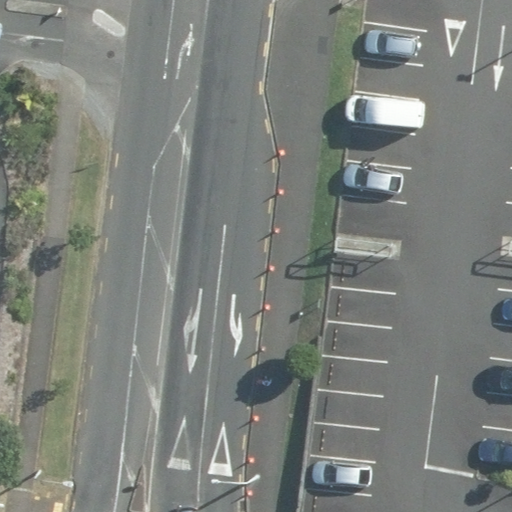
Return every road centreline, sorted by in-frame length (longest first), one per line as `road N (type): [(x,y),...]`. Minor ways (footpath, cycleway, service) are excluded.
road 1 (tertiary): [(162,355),(198,0)]
road 2 (tertiary): [(95,511),(115,436),(162,355)]
road 3 (tertiary): [(162,355),(201,449),(196,511)]
